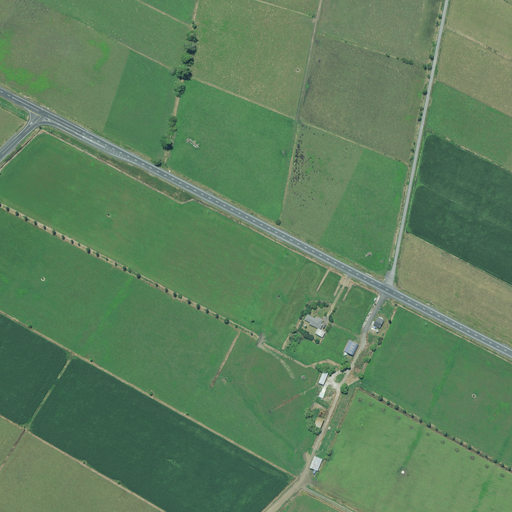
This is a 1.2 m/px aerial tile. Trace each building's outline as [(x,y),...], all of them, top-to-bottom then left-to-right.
[(318,320),(308,314),(305,320),(311,323),(310,324),(318,329),(316,334),(323,338),(326,332),(321,330),(323,325),(322,324),(324,320),(319,318),(318,320)] [(384,320),(378,317),(374,325),(381,328),(384,320)] [(359,345),(350,340),(345,351),(354,356),(359,345)] [(329,373),(324,371),(319,383),(324,385),(329,373)] [(324,420),(318,417),(315,426),(321,429),(324,420)] [(323,459),(315,456),(310,468),(318,471),(323,459)]
